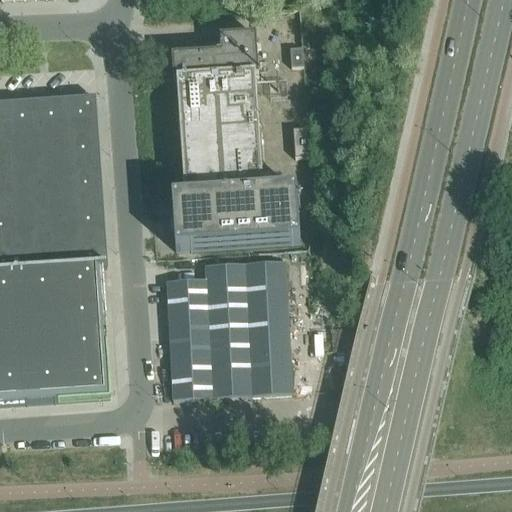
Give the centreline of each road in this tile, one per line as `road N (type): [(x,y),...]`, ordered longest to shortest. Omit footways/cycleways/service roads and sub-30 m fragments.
road 1 (unclassified): [(0,432),(119,423),(141,403),(114,26)]
road 2 (tertiary): [(385,511),(507,0)]
road 3 (tertiary): [(468,0),(348,511)]
